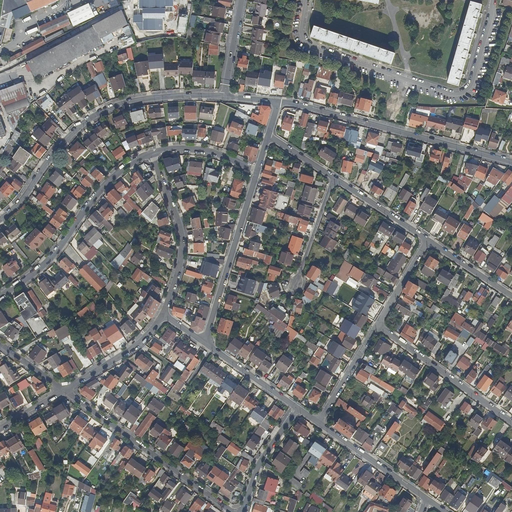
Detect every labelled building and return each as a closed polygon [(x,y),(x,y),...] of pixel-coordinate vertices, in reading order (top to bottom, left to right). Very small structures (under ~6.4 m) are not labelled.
[(3,0),(3,6),(0,19),(0,40),(0,41),(8,12),(29,4),(32,11),(57,0),(3,0)] [(265,5),(257,3),(254,16),(264,17),(267,5),(265,5)] [(98,16),(93,4),(89,6),(88,4),(66,13),(72,27),(98,16)] [(484,7),(473,4),(450,86),(460,89),(484,7)] [(227,10),(214,8),(213,18),(225,20),(227,10)] [(65,14),(38,27),(42,36),(69,23),(65,14)] [(126,29),(120,15),(93,26),(102,44),(126,29)] [(253,17),(252,24),(263,26),(263,19),(253,17)] [(185,34),(186,18),(178,18),(177,34),(185,34)] [(216,22),(214,31),(219,32),(222,33),(224,24),(216,22)] [(93,26),(26,60),(36,78),(102,44),(93,26)] [(263,30),(253,28),(251,39),(253,40),(261,41),(263,30)] [(396,55),(316,28),(312,39),(392,66),(396,55)] [(47,37),(49,41),(63,34),(61,30),(47,37)] [(214,31),(206,30),(204,43),(217,46),(219,32),(214,31)] [(22,48),(25,54),(44,44),(41,38),(22,48)] [(266,45),(253,43),(251,51),(264,54),(266,45)] [(210,46),(209,55),(218,55),(219,48),(210,46)] [(511,50),(505,48),(504,51),(508,53),(507,57),(502,55),(501,60),(508,62),(511,63),(511,50)] [(121,50),(115,52),(117,56),(118,56),(120,61),(119,62),(119,64),(123,63),(122,61),(128,58),(127,53),(122,54),(121,50)] [(7,58),(9,62),(24,54),(23,53),(21,53),(20,51),(7,58)] [(164,56),(149,57),(149,61),(150,66),(151,70),(165,69),(164,66),(164,56)] [(243,70),(247,71),(249,61),(246,60),(247,57),(243,56),(243,59),(240,59),(238,66),(243,67),(243,70)] [(97,62),(101,60),(100,58),(97,59),(86,64),(88,67),(92,65),(92,66),(93,65),(93,64),(97,62)] [(508,62),(501,60),(493,83),(492,86),(492,87),(494,88),(496,84),(498,85),(502,73),(500,72),(503,63),(507,65),(508,62)] [(147,67),(150,66),(149,61),(135,64),(138,76),(142,75),(142,77),(144,76),(144,75),(148,74),(147,67)] [(193,63),(192,63),(179,63),(179,66),(179,74),(193,75),(193,72),(193,63)] [(138,78),(152,76),(151,70),(150,66),(147,67),(148,74),(144,75),(144,76),(142,77),(142,75),(138,76),(138,78)] [(175,76),(179,76),(179,74),(179,66),(164,66),(165,69),(165,77),(172,76),(175,76)] [(289,81),(292,82),(296,67),(289,66),(288,72),(286,72),(286,77),(284,84),(288,85),(289,81)] [(324,80),(333,83),(335,72),(318,69),(316,77),(324,80)] [(207,73),(193,72),(193,75),(193,77),(193,81),(199,82),(199,84),(206,84),(207,73)] [(215,73),(207,72),(207,73),(206,84),(214,85),(215,73)] [(259,74),(247,72),(245,80),(245,84),(257,85),(259,74)] [(264,73),(260,72),(259,74),(257,85),(256,90),(268,92),(269,85),(270,81),(263,79),(264,73)] [(98,87),(107,83),(108,82),(104,73),(93,78),(98,87)] [(123,75),(109,80),(111,83),(114,91),(123,88),(126,87),(123,75)] [(274,86),(284,88),(284,84),(286,77),(276,75),(274,86)] [(311,92),(312,92),(315,81),(309,80),(308,84),(305,83),(303,89),(299,88),(297,95),(309,98),(311,92)] [(22,84),(1,92),(8,113),(15,111),(30,106),(22,84)] [(97,86),(84,93),(87,98),(90,103),(96,100),(102,97),(97,86)] [(84,100),(87,98),(84,93),(80,87),(68,96),(75,104),(76,106),(79,103),(83,110),(86,108),(89,106),(84,100)] [(326,91),(316,88),(314,99),(318,100),(319,98),(324,100),(326,91)] [(507,93),(497,89),(493,99),(503,103),(507,93)] [(344,91),(341,90),(339,95),(338,100),(338,102),(340,102),(339,103),(352,106),(354,97),(343,94),(344,91)] [(338,99),(338,100),(339,95),(334,94),(333,98),(330,97),(328,103),(336,105),(338,99)] [(77,112),(73,107),(72,106),(75,104),(68,96),(63,100),(74,114),(77,112)] [(44,110),(53,101),(50,97),(44,102),(41,99),(37,102),(44,110)] [(361,99),(360,103),(358,109),(369,112),(371,103),(369,103),(368,102),(366,102),(365,101),(363,101),(362,100),(361,99)] [(72,116),(74,114),(63,100),(57,105),(64,113),(66,111),(67,112),(72,116)] [(255,114),(254,113),(251,118),(266,126),(271,110),(269,107),(259,106),(258,110),(256,110),(255,114)] [(169,108),(170,118),(179,117),(178,107),(169,108)] [(186,107),(186,118),(197,118),(197,107),(186,107)] [(164,108),(150,110),(151,118),(165,116),(164,108)] [(214,110),(201,108),(200,118),(213,120),(214,110)] [(428,116),(430,109),(423,108),(417,108),(415,118),(412,117),(410,126),(421,128),(423,121),(427,122),(428,116)] [(15,111),(8,113),(11,120),(18,117),(15,111)] [(143,111),(134,113),(135,117),(132,118),(133,122),(145,119),(143,111)] [(465,122),(466,122),(464,128),(471,130),(475,115),(472,114),(472,112),(469,111),(468,114),(465,122)] [(282,128),(291,131),(294,118),(295,115),(288,112),(286,116),(282,128)] [(239,118),(249,124),(251,118),(248,116),(243,114),(241,113),(239,118)] [(305,127),(308,114),(303,113),(302,119),(298,118),(297,122),(301,123),(300,126),(305,127)] [(113,119),(117,128),(127,124),(123,114),(113,119)] [(447,120),(428,116),(427,122),(426,125),(445,130),(445,127),(447,120)] [(53,132),(59,126),(49,117),(44,122),(46,124),(42,129),(51,138),(55,134),(53,132)] [(456,133),(462,134),(465,122),(448,117),(447,120),(445,127),(456,130),(456,133)] [(320,121),(318,126),(317,130),(326,132),(329,123),(320,121)] [(245,126),(233,122),(232,123),(231,126),(229,131),(241,136),(245,126)] [(317,130),(318,126),(314,124),(313,124),(311,123),(308,122),(305,133),(305,132),(302,142),(308,141),(314,141),(314,139),(309,139),(312,130),(317,132),(317,130)] [(206,129),(206,125),(199,124),(198,128),(199,128),(199,132),(206,133),(207,129),(206,129)] [(259,128),(249,124),(246,132),(256,135),(259,128)] [(343,127),(332,124),(329,133),(344,137),(346,130),(347,127),(343,126),(343,127)] [(100,138),(110,131),(106,125),(103,127),(101,126),(94,131),(97,133),(100,138)] [(170,127),(167,127),(168,136),(182,135),(182,130),(171,131),(170,127)] [(51,138),(39,128),(33,134),(45,145),(51,138)] [(152,129),(153,135),(158,135),(158,139),(167,138),(165,128),(152,129)] [(195,139),(196,139),(198,130),(182,129),(182,130),(182,135),(182,137),(185,137),(185,138),(195,139)] [(481,139),(488,141),(491,132),(478,129),(475,140),(481,142),(481,139)] [(359,139),(359,137),(357,137),(359,133),(351,131),(351,132),(346,130),(344,137),(343,139),(345,140),(356,143),(357,139),(359,139)] [(21,134),(16,131),(16,132),(15,133),(11,139),(15,142),(15,143),(21,134)] [(151,131),(136,137),(140,145),(146,143),(147,146),(150,145),(149,142),(154,140),(151,131)] [(222,143),(224,134),(214,131),(211,140),(222,143)] [(91,151),(103,142),(100,138),(97,133),(84,143),(88,147),(91,151)] [(367,143),(376,145),(379,136),(369,133),(367,143)] [(131,149),(140,145),(136,137),(136,136),(127,139),(131,149)] [(488,147),(496,149),(498,143),(493,142),(495,138),(491,137),(488,147)] [(19,140),(16,143),(21,147),(28,152),(30,149),(24,144),(19,140)] [(233,148),(234,149),(238,151),(240,146),(242,141),(240,140),(238,145),(231,142),(229,147),(233,148)] [(399,144),(397,144),(389,141),(387,149),(391,150),(390,153),(387,152),(386,157),(390,158),(396,160),(398,152),(401,152),(402,145),(399,144)] [(40,158),(47,150),(38,143),(32,151),(40,158)] [(85,150),(78,143),(70,152),(77,158),(85,150)] [(14,148),(8,145),(4,152),(7,154),(9,155),(14,148)] [(255,148),(252,147),(247,145),(244,154),(247,155),(246,159),(248,160),(249,160),(252,162),(255,160),(258,149),(256,148),(255,148)] [(384,147),(376,145),(375,149),(374,153),(375,154),(379,155),(381,156),(383,151),(384,147)] [(324,146),(322,149),(319,155),(330,162),(335,154),(324,146)] [(416,160),(414,165),(416,166),(421,168),(424,154),(421,154),(422,150),(409,146),(406,154),(420,158),(419,161),(416,160)] [(31,159),(33,156),(28,152),(21,147),(13,158),(14,159),(22,164),(25,166),(30,158),(31,159)] [(126,153),(121,147),(112,153),(118,159),(126,153)] [(366,155),(373,157),(375,154),(374,153),(359,149),(357,148),(355,154),(357,154),(355,161),(359,162),(363,163),(364,156),(363,156),(366,156),(366,155)] [(433,150),(431,161),(438,163),(441,153),(433,150)] [(378,158),(379,155),(375,154),(373,157),(371,163),(382,169),(385,164),(379,161),(380,159),(378,158)] [(451,155),(446,154),(443,164),(440,174),(445,175),(451,155)] [(70,164),(74,160),(70,157),(68,155),(64,159),(70,164)] [(15,173),(22,164),(14,159),(11,163),(12,165),(9,169),(15,173)] [(168,173),(181,169),(178,161),(173,163),(171,160),(164,161),(168,173)] [(273,162),(268,160),(265,170),(270,171),(271,169),(276,171),(276,168),(280,169),(280,168),(282,164),(282,163),(276,162),(275,165),(272,164),(273,162)] [(352,166),(353,166),(354,164),(352,163),(353,163),(344,161),(342,171),(351,173),(352,166)] [(191,162),(190,171),(202,172),(203,163),(191,162)] [(143,163),(137,167),(143,176),(149,172),(143,163)] [(289,166),(282,164),(280,168),(298,173),(301,165),(295,163),(293,170),(288,169),(289,166)] [(469,180),(472,181),(474,175),(478,167),(467,164),(465,169),(468,169),(468,172),(469,173),(469,174),(471,175),(469,180)] [(95,166),(89,173),(96,179),(100,182),(105,177),(105,176),(99,170),(95,166)] [(488,170),(479,166),(478,167),(474,175),(483,179),(488,170)] [(89,187),(96,179),(89,173),(82,167),(80,170),(87,176),(81,183),(86,187),(87,185),(89,187)] [(204,180),(218,183),(220,172),(216,171),(212,172),(211,171),(211,170),(206,169),(204,180)] [(486,180),(496,186),(501,179),(503,176),(496,172),(496,171),(493,169),(486,180)] [(505,174),(503,176),(501,179),(504,182),(502,184),(505,187),(507,185),(508,185),(511,180),(511,172),(508,170),(505,174)] [(63,177),(56,171),(49,180),(58,187),(63,181),(61,180),(63,177)] [(272,173),(264,171),(262,176),(270,178),(269,181),(273,182),(275,183),(276,177),(277,174),(272,173)] [(136,175),(132,178),(135,183),(137,185),(144,180),(138,172),(135,174),(136,175)] [(64,177),(70,182),(73,178),(67,173),(64,177)] [(309,177),(298,173),(296,180),(312,184),(313,179),(309,178),(309,177)] [(178,188),(187,185),(186,174),(175,178),(178,188)] [(437,179),(448,185),(450,182),(440,176),(439,176),(437,179)] [(408,179),(405,177),(400,186),(403,188),(408,179)] [(15,188),(18,191),(23,184),(16,179),(14,182),(10,179),(7,182),(15,188)] [(243,182),(235,179),(230,195),(240,198),(242,189),(241,188),(243,182)] [(272,187),(273,182),(269,181),(263,179),(262,184),(267,186),(266,189),(275,192),(276,190),(273,189),(273,187),(272,187)] [(466,186),(458,179),(456,186),(464,192),(466,193),(470,183),(468,182),(466,186)] [(144,180),(137,185),(139,189),(146,183),(144,180)] [(114,187),(115,189),(120,194),(123,191),(125,193),(127,190),(127,191),(130,189),(126,184),(124,185),(121,181),(114,187)] [(381,183),(377,181),(375,184),(372,190),(371,190),(381,196),(383,191),(378,188),(381,183)] [(7,197),(15,188),(7,182),(0,190),(5,195),(7,197)] [(464,192),(450,182),(448,185),(447,186),(456,192),(455,195),(457,196),(458,194),(461,196),(464,192)] [(137,191),(139,189),(137,185),(135,183),(131,188),(132,189),(128,192),(123,197),(123,198),(126,201),(129,198),(135,193),(137,191)] [(154,192),(146,183),(139,189),(137,191),(145,200),(154,192)] [(47,184),(41,192),(49,198),(50,199),(56,190),(47,184)] [(387,187),(395,192),(398,189),(389,184),(387,187)] [(511,200),(511,185),(507,191),(489,214),(495,220),(497,222),(507,211),(505,209),(511,200)] [(74,188),(69,194),(69,195),(78,201),(85,191),(79,186),(77,190),(74,188)] [(302,200),(304,200),(312,203),(313,203),(318,189),(307,186),(302,200)] [(395,192),(387,187),(383,195),(391,199),(393,196),(394,197),(396,193),(395,192)] [(419,200),(423,202),(427,196),(430,191),(426,188),(419,200)] [(114,189),(107,197),(115,205),(121,200),(125,204),(126,204),(126,203),(127,204),(128,203),(126,201),(123,198),(119,195),(120,194),(115,189),(114,189)] [(403,189),(398,197),(406,202),(410,196),(411,194),(403,189)] [(485,210),(489,214),(507,191),(505,189),(496,200),(494,198),(485,210)] [(267,208),(273,210),(278,195),(264,191),(260,206),(267,208)] [(44,204),(49,198),(41,192),(36,199),(39,201),(44,204)] [(37,204),(39,201),(36,199),(32,195),(29,199),(37,204)] [(71,210),(78,201),(69,195),(62,204),(71,210)] [(134,205),(140,211),(145,206),(140,200),(141,199),(137,195),(133,199),(136,203),(135,204),(129,198),(126,201),(128,203),(132,207),(134,205)] [(420,208),(431,214),(438,202),(427,196),(423,202),(420,208)] [(198,202),(196,199),(193,200),(192,197),(183,201),(188,214),(195,211),(193,206),(195,205),(194,203),(198,202)] [(234,209),(237,200),(226,197),(223,206),(234,209)] [(416,200),(412,197),(408,204),(404,211),(410,215),(414,208),(416,205),(414,204),(416,200)] [(483,203),(477,197),(474,201),(479,206),(480,207),(483,203)] [(339,204),(338,203),(334,210),(340,214),(348,201),(342,198),(339,204)] [(476,210),(479,206),(474,201),(471,206),(476,210)] [(160,209),(152,202),(143,212),(152,221),(153,220),(155,217),(156,216),(156,215),(160,209)] [(102,215),(107,221),(114,214),(109,209),(111,207),(107,203),(99,211),(102,215)] [(310,210),(311,206),(302,204),(301,203),(297,214),(309,218),(311,211),(310,210)] [(57,214),(44,204),(42,207),(55,217),(51,222),(59,228),(65,220),(57,214)] [(344,213),(354,219),(359,211),(360,210),(350,204),(344,213)] [(255,220),(254,222),(262,225),(267,208),(260,206),(255,205),(251,219),(253,220),(255,220)] [(121,208),(117,212),(124,218),(127,215),(121,208)] [(61,209),(57,214),(65,220),(68,216),(67,215),(68,214),(61,209)] [(111,231),(114,228),(107,221),(102,215),(97,210),(88,220),(95,228),(97,230),(100,227),(98,225),(101,222),(111,231)] [(432,218),(444,225),(449,217),(437,210),(432,218)] [(354,220),(365,226),(371,217),(367,214),(366,215),(359,211),(354,219),(354,220)] [(493,220),(494,221),(495,220),(489,214),(484,211),(478,221),(481,223),(484,219),(490,222),(484,230),(487,232),(493,224),(491,223),(493,220)] [(216,212),(215,227),(223,226),(227,225),(228,212),(216,212)] [(286,215),(286,214),(282,213),(281,217),(280,219),(284,220),(292,223),(293,221),(294,222),(295,219),(301,221),(298,230),(301,231),(302,229),(306,231),(309,222),(302,220),(302,219),(294,217),(286,215)] [(194,230),(202,229),(200,218),(200,216),(196,217),(197,219),(193,219),(194,230)] [(341,219),(339,217),(335,223),(336,224),(340,227),(348,231),(349,228),(346,226),(339,222),(341,219)] [(449,232),(454,235),(461,223),(449,217),(444,225),(443,227),(449,231),(449,232)] [(169,224),(167,218),(159,221),(158,221),(160,227),(169,224)] [(266,233),(267,227),(250,222),(246,236),(255,239),(257,233),(262,232),(266,233)] [(339,229),(340,227),(336,224),(327,222),(324,231),(325,232),(324,234),(327,236),(330,238),(332,234),(335,226),(339,229)] [(383,232),(390,237),(395,229),(383,222),(370,245),(373,246),(374,244),(376,245),(383,232)] [(21,232),(15,224),(6,231),(12,239),(21,232)] [(57,231),(49,224),(43,232),(51,238),(57,231)] [(234,230),(236,224),(232,225),(227,225),(223,226),(223,227),(221,227),(219,237),(228,240),(231,230),(234,230)] [(457,235),(466,241),(473,230),(464,224),(457,235)] [(41,241),(46,236),(37,228),(24,241),(33,249),(36,246),(38,248),(42,243),(41,241)] [(92,244),(102,235),(97,230),(95,228),(86,237),(86,238),(92,244)] [(203,237),(202,229),(194,230),(195,238),(203,237)] [(170,241),(170,240),(172,235),(162,231),(160,236),(163,237),(161,244),(169,247),(171,242),(170,241)] [(0,244),(1,246),(9,240),(3,234),(0,236),(0,244)] [(406,238),(401,235),(400,236),(396,234),(393,239),(401,244),(402,244),(403,242),(406,238)] [(293,236),(288,252),(294,254),(298,255),(301,246),(302,244),(303,239),(293,236)] [(327,236),(320,246),(331,252),(337,242),(336,242),(331,238),(330,238),(327,236)] [(86,238),(83,241),(84,242),(81,245),(77,248),(84,255),(91,249),(90,248),(93,245),(92,244),(86,238)] [(135,238),(130,245),(133,248),(138,241),(135,238)] [(469,253),(473,256),(480,244),(476,241),(474,243),(470,240),(464,250),(469,253)] [(259,253),(261,244),(252,241),(249,250),(256,252),(257,252),(259,253)] [(411,246),(403,242),(402,244),(400,247),(397,252),(399,254),(402,255),(404,253),(407,254),(411,246)] [(204,243),(194,243),(195,253),(204,253),(204,247),(206,247),(206,243),(204,243)] [(173,250),(158,244),(154,252),(168,257),(170,258),(173,250)] [(122,249),(119,252),(120,254),(125,259),(133,248),(130,245),(124,251),(122,249)] [(127,260),(135,249),(133,248),(125,259),(127,260)] [(480,252),(479,251),(474,258),(482,263),(487,256),(486,256),(489,252),(482,248),(480,252)] [(254,257),(256,252),(249,250),(246,249),(244,254),(254,257)] [(351,250),(348,249),(342,259),(345,261),(351,250)] [(293,258),(294,254),(288,252),(283,251),(279,263),(289,266),(292,258),(293,258)] [(144,256),(138,252),(132,261),(137,265),(144,256)] [(265,260),(263,263),(270,265),(272,257),(259,253),(257,252),(256,257),(265,260)] [(487,268),(494,273),(499,266),(502,260),(503,260),(492,253),(486,261),(490,263),(487,268)] [(118,262),(115,267),(118,270),(122,264),(125,259),(120,254),(115,259),(118,262)] [(402,266),(406,258),(402,255),(399,254),(395,262),(392,260),(391,262),(399,266),(400,265),(402,266)] [(256,263),(257,261),(247,259),(240,257),(237,266),(250,270),(252,263),(256,264),(256,263)] [(430,257),(425,265),(435,272),(436,272),(441,264),(430,257)] [(68,273),(75,266),(73,264),(73,265),(66,258),(60,263),(66,270),(68,273)] [(14,263),(13,261),(3,267),(9,276),(21,268),(17,263),(18,263),(17,261),(14,263)] [(90,261),(87,265),(103,282),(107,279),(90,261)] [(343,272),(348,263),(344,261),(339,270),(343,272)] [(396,272),(399,266),(391,262),(388,267),(386,271),(393,276),(395,272),(396,272)] [(207,264),(203,275),(216,279),(219,268),(207,264)] [(99,292),(106,285),(103,282),(87,265),(80,272),(99,292)] [(268,280),(273,281),(275,274),(279,275),(281,269),(277,268),(270,265),(268,272),(270,273),(268,280)] [(314,281),(312,285),(318,288),(326,293),(332,282),(329,280),(325,287),(318,283),(320,279),(317,277),(321,270),(314,265),(307,276),(314,281)] [(435,272),(425,265),(422,269),(426,272),(424,274),(431,279),(433,276),(435,272)] [(369,287),(374,279),(354,267),(349,274),(360,281),(364,275),(366,277),(362,283),(369,287)] [(391,281),(396,284),(399,279),(393,276),(386,271),(377,267),(375,270),(384,276),(392,281),(391,281)] [(500,267),(496,274),(504,279),(507,275),(508,275),(511,272),(511,271),(510,271),(508,270),(507,272),(504,270),(504,269),(502,268),(500,267)] [(153,283),(155,280),(139,268),(132,277),(138,281),(141,278),(143,276),(148,280),(153,283)] [(449,275),(446,272),(446,271),(442,269),(437,277),(449,285),(450,284),(454,276),(450,274),(449,275)] [(59,289),(70,280),(68,278),(62,272),(56,277),(52,281),(57,288),(59,289)] [(461,276),(456,273),(454,276),(450,284),(455,287),(461,276)] [(165,282),(154,274),(152,276),(164,285),(165,282)] [(71,275),(68,278),(70,280),(78,289),(81,286),(71,275)] [(256,281),(245,278),(241,276),(237,290),(252,295),(256,281)] [(52,281),(48,277),(42,283),(43,284),(40,286),(44,291),(43,291),(46,294),(46,293),(48,295),(55,289),(57,288),(52,281)] [(107,292),(114,283),(111,280),(110,282),(107,286),(105,289),(107,292)] [(204,284),(201,292),(209,295),(210,293),(213,284),(209,282),(210,281),(208,280),(207,282),(206,281),(205,285),(204,284)] [(425,291),(428,286),(417,280),(414,284),(419,287),(425,291)] [(412,298),(419,287),(414,284),(409,281),(403,292),(406,295),(412,298)] [(329,295),(336,284),(332,282),(326,293),(329,295)] [(315,293),(318,288),(312,285),(311,284),(307,289),(304,295),(305,296),(308,303),(308,304),(314,295),(315,293)] [(150,286),(146,292),(152,296),(155,299),(161,291),(153,285),(151,287),(150,286)] [(273,302),(275,304),(282,297),(280,295),(281,295),(277,286),(273,287),(272,285),(268,286),(269,289),(268,290),(272,299),(275,297),(276,299),(273,302)] [(489,291),(485,289),(485,290),(481,296),(479,300),(478,300),(481,303),(489,291)] [(38,315),(42,319),(48,314),(33,290),(24,295),(38,315)] [(143,304),(141,308),(144,311),(147,313),(148,314),(148,315),(154,320),(162,304),(155,299),(152,296),(146,292),(144,291),(140,298),(143,300),(145,298),(149,301),(146,306),(143,304)] [(457,302),(447,296),(446,296),(443,301),(452,307),(453,306),(457,308),(459,303),(460,304),(462,301),(465,298),(467,293),(464,291),(457,302)] [(379,296),(386,300),(388,296),(381,292),(379,296)] [(26,321),(38,315),(24,295),(16,300),(20,312),(22,315),(26,321)] [(190,295),(187,302),(196,305),(198,297),(190,295)] [(230,295),(226,308),(237,312),(240,304),(236,303),(237,297),(230,295)] [(412,305),(415,300),(412,298),(406,295),(403,300),(408,302),(410,304),(412,305)] [(500,299),(496,297),(491,304),(495,307),(500,299)] [(118,299),(115,301),(124,313),(128,311),(118,299)] [(294,313),(296,313),(301,314),(303,304),(301,304),(302,302),(295,300),(294,306),(292,306),(288,326),(292,329),(293,329),(295,317),(293,317),(294,313)] [(142,319),(147,313),(144,311),(141,308),(136,304),(128,313),(139,324),(143,320),(142,319)] [(188,313),(175,304),(174,305),(173,311),(174,315),(183,322),(188,313)] [(263,312),(265,309),(258,304),(256,307),(263,312)] [(375,309),(367,304),(362,313),(370,318),(375,309)] [(408,316),(411,311),(407,309),(398,304),(396,308),(402,312),(400,315),(403,316),(405,314),(408,316)] [(196,319),(194,318),(192,322),(193,322),(191,329),(198,333),(199,333),(200,332),(201,332),(202,332),(203,332),(206,322),(210,309),(200,306),(197,317),(196,319)] [(283,313),(287,316),(288,315),(285,312),(286,311),(279,306),(276,310),(282,314),(283,313)] [(282,314),(276,310),(273,308),(270,312),(283,322),(287,316),(283,313),(282,314)] [(352,323),(359,313),(356,311),(353,316),(354,316),(351,322),(352,323)] [(1,312),(0,312),(0,313),(7,324),(10,323),(8,320),(7,321),(1,312)] [(120,322),(113,312),(110,314),(117,324),(120,322)] [(432,317),(437,321),(441,315),(435,312),(432,317)] [(362,325),(367,318),(359,313),(352,323),(361,328),(362,325)] [(268,317),(276,323),(278,319),(271,314),(268,317)] [(21,324),(26,321),(22,315),(19,317),(17,318),(21,324)] [(454,316),(451,321),(461,327),(464,323),(462,322),(463,320),(457,317),(456,318),(454,316)] [(492,326),(497,319),(494,316),(487,327),(490,329),(492,326)] [(119,329),(112,319),(108,322),(112,327),(107,330),(110,334),(113,340),(115,339),(120,346),(126,342),(118,330),(119,329)] [(222,319),(218,332),(229,335),(233,322),(222,319)] [(288,326),(278,319),(276,323),(269,331),(274,335),(278,331),(277,330),(278,329),(283,333),(286,329),(288,326)] [(354,339),(361,328),(352,323),(351,322),(345,319),(342,324),(343,324),(340,330),(354,339)] [(470,333),(472,334),(480,322),(475,319),(470,326),(464,322),(464,323),(461,327),(464,329),(470,333)] [(449,323),(462,332),(464,329),(461,327),(451,321),(451,320),(450,321),(449,323)] [(122,324),(123,325),(121,327),(127,334),(129,332),(130,333),(136,329),(129,321),(125,324),(124,323),(122,324)] [(486,337),(482,334),(478,331),(480,328),(481,328),(483,324),(480,322),(472,334),(477,337),(483,341),(485,337),(486,337)] [(11,326),(12,324),(10,323),(7,324),(0,329),(6,333),(5,334),(13,339),(19,332),(14,328),(11,326)] [(67,335),(70,333),(67,330),(69,328),(67,325),(66,325),(65,324),(63,325),(64,326),(55,331),(57,335),(61,340),(67,336),(67,335)] [(413,329),(406,324),(400,335),(413,345),(416,340),(417,337),(415,336),(416,334),(414,334),(416,331),(413,329)] [(110,347),(113,345),(102,329),(99,332),(96,328),(89,332),(90,334),(93,338),(95,341),(96,344),(100,341),(102,345),(105,343),(106,344),(102,346),(104,351),(110,347)] [(445,335),(456,341),(460,335),(449,328),(445,335)] [(51,338),(57,335),(55,331),(54,329),(50,331),(48,332),(51,338)] [(174,332),(169,329),(162,338),(161,338),(160,340),(166,345),(172,349),(175,344),(176,342),(173,340),(173,339),(177,335),(173,333),(174,332)] [(283,333),(278,329),(277,330),(278,331),(274,335),(280,339),(283,333)] [(292,329),(290,331),(290,332),(290,334),(295,338),(296,336),(298,333),(293,329),(292,329)] [(421,343),(432,351),(437,343),(427,335),(428,334),(429,335),(430,332),(425,329),(418,340),(422,342),(421,343)] [(462,345),(470,333),(464,329),(462,332),(460,335),(456,341),(462,345)] [(341,340),(340,342),(340,343),(351,350),(356,341),(348,336),(346,339),(344,339),(344,340),(343,339),(341,340)] [(466,344),(470,347),(474,339),(470,337),(466,344)] [(483,346),(485,343),(483,341),(477,337),(475,340),(483,346)] [(227,348),(237,355),(239,353),(244,345),(234,338),(227,348)] [(187,357),(192,361),(194,358),(196,355),(197,354),(187,346),(181,342),(182,341),(179,339),(176,342),(175,344),(177,347),(173,352),(185,360),(187,357)] [(496,344),(488,339),(486,343),(489,345),(493,348),(496,344)] [(378,359),(376,363),(378,364),(380,365),(381,363),(386,355),(391,347),(380,340),(374,350),(382,354),(379,359),(378,359)] [(246,359),(249,361),(250,359),(257,349),(254,347),(255,346),(248,341),(244,345),(239,353),(242,356),(243,354),(248,357),(246,359)] [(307,343),(317,350),(319,347),(308,341),(307,343)] [(441,344),(437,342),(437,343),(432,351),(431,353),(434,355),(441,344)] [(153,347),(151,350),(160,356),(161,353),(160,352),(162,348),(156,343),(153,347)] [(346,350),(334,343),(326,353),(329,354),(340,361),(346,350)] [(507,351),(503,349),(496,344),(493,348),(494,349),(501,353),(504,355),(507,351)] [(96,345),(88,350),(84,352),(90,360),(101,352),(96,345)] [(163,352),(167,354),(172,349),(166,345),(164,348),(165,349),(163,352)] [(39,363),(47,353),(38,346),(30,356),(39,363)] [(319,359),(325,351),(319,347),(317,350),(309,362),(316,367),(320,360),(319,359)] [(237,355),(227,348),(226,349),(237,356),(237,355)] [(267,356),(257,349),(250,359),(260,367),(264,360),(265,359),(267,356)] [(458,355),(450,349),(444,359),(452,365),(458,355)] [(63,364),(57,353),(49,358),(55,369),(58,367),(63,364)] [(329,364),(331,365),(328,369),(334,373),(338,365),(337,365),(340,361),(329,354),(326,359),(330,361),(329,364)] [(154,364),(141,355),(136,363),(148,372),(154,364)] [(293,363),(287,359),(283,355),(282,357),(278,363),(276,366),(286,373),(287,371),(291,365),(293,363)] [(394,358),(394,359),(394,360),(391,358),(386,355),(381,363),(397,372),(399,369),(403,363),(394,358)] [(160,361),(153,356),(150,358),(158,364),(160,361)] [(470,363),(462,357),(457,365),(464,370),(466,368),(468,365),(470,363)] [(196,359),(194,358),(192,361),(187,368),(184,373),(167,396),(171,398),(177,403),(181,398),(175,393),(196,365),(197,365),(200,362),(196,359)] [(72,368),(76,366),(72,359),(63,364),(58,367),(61,372),(64,377),(73,371),(72,369),(72,368)] [(136,368),(126,360),(122,363),(126,366),(133,371),(134,372),(136,368)] [(270,364),(264,360),(260,367),(259,368),(267,373),(272,365),(270,364)] [(407,374),(412,366),(413,366),(404,360),(403,363),(399,369),(407,374)] [(177,361),(173,365),(184,373),(187,368),(177,361)] [(200,371),(211,378),(218,369),(214,366),(213,367),(210,365),(206,363),(200,371)] [(378,368),(376,367),(374,366),(373,367),(372,369),(362,363),(360,368),(372,375),(374,376),(378,368)] [(483,378),(492,365),(490,363),(479,378),(481,380),(483,378)] [(0,368),(2,373),(5,377),(10,385),(20,378),(16,371),(13,372),(10,367),(8,368),(6,364),(0,367),(0,368)] [(129,378),(133,371),(126,366),(120,375),(117,373),(114,377),(119,380),(122,382),(126,376),(129,378)] [(176,371),(169,366),(161,379),(167,383),(176,371)] [(412,366),(407,374),(407,375),(415,380),(420,371),(412,366)] [(476,367),(474,366),(469,373),(470,374),(465,380),(470,384),(477,374),(475,372),(476,370),(475,369),(476,367)] [(211,378),(222,386),(227,378),(221,373),(221,372),(218,369),(211,378)] [(156,377),(154,375),(156,373),(156,372),(153,370),(152,371),(149,376),(146,380),(148,382),(153,385),(154,383),(150,381),(151,379),(153,381),(156,377)] [(326,386),(332,376),(322,370),(316,380),(326,386)] [(356,378),(365,383),(369,375),(361,370),(356,378)] [(430,373),(424,381),(431,387),(430,388),(435,392),(439,387),(435,384),(438,379),(430,373)] [(141,377),(137,374),(134,378),(141,383),(140,385),(142,387),(141,388),(143,389),(148,382),(146,380),(141,377)] [(107,381),(104,385),(108,388),(111,391),(119,380),(114,377),(111,375),(107,381)] [(393,392),(395,389),(389,385),(374,376),(372,375),(370,378),(380,384),(379,384),(393,392)] [(44,384),(34,376),(31,379),(35,382),(36,383),(33,385),(38,394),(46,389),(44,384)] [(287,378),(284,376),(277,386),(280,388),(282,386),(287,389),(292,382),(293,379),(289,376),(287,378)] [(504,381),(500,377),(498,380),(495,384),(494,385),(490,391),(499,397),(506,387),(502,384),(504,381)] [(228,378),(222,387),(230,393),(237,384),(228,378)] [(298,378),(295,384),(298,386),(303,381),(298,378)] [(491,384),(487,381),(483,378),(481,380),(477,386),(485,392),(486,391),(491,384)] [(28,383),(26,379),(17,385),(19,389),(20,390),(20,391),(31,385),(28,383)] [(90,389),(93,387),(97,385),(99,384),(102,387),(104,385),(102,384),(96,380),(81,389),(80,393),(90,400),(95,393),(90,389)] [(317,383),(315,387),(323,391),(324,392),(326,389),(317,383)] [(494,385),(491,383),(491,384),(486,391),(489,393),(490,391),(494,385)] [(117,395),(121,398),(127,386),(123,384),(117,395)] [(103,395),(108,388),(104,385),(102,387),(99,392),(103,395)] [(370,385),(368,388),(375,392),(380,395),(383,390),(378,387),(376,388),(370,385)] [(250,393),(238,386),(230,398),(241,405),(242,404),(248,396),(250,393)] [(298,386),(293,395),(301,401),(306,393),(298,386)] [(402,387),(400,391),(406,395),(408,391),(402,387)] [(446,407),(450,402),(455,395),(446,389),(437,401),(446,407)] [(19,395),(23,403),(26,401),(20,391),(20,390),(17,392),(19,395)] [(314,391),(309,400),(316,404),(322,395),(314,391)] [(375,402),(376,403),(381,396),(380,395),(375,392),(371,399),(365,396),(360,403),(370,410),(375,402)] [(5,393),(0,395),(0,408),(0,409),(11,402),(5,393)] [(15,408),(23,403),(19,395),(10,400),(15,408)] [(103,404),(111,410),(118,401),(110,395),(103,404)] [(242,404),(253,411),(258,405),(259,403),(255,400),(254,401),(252,399),(248,396),(242,404)] [(165,406),(154,398),(147,407),(159,415),(165,406)] [(357,424),(360,426),(366,417),(356,410),(339,399),(335,405),(341,409),(342,407),(355,416),(354,417),(355,417),(356,416),(361,420),(358,423),(357,424)] [(114,411),(123,417),(123,416),(130,407),(121,401),(114,411)] [(419,413),(406,404),(402,402),(400,405),(399,406),(402,409),(403,408),(416,417),(419,413)] [(467,414),(469,416),(470,416),(474,410),(469,407),(470,406),(465,402),(460,409),(467,414)] [(395,406),(396,404),(393,403),(387,412),(390,414),(391,414),(393,415),(395,413),(398,415),(401,411),(395,406)] [(64,404),(53,410),(54,411),(59,419),(59,421),(70,414),(64,404)] [(397,417),(398,418),(398,417),(404,410),(402,409),(399,406),(396,404),(395,406),(401,411),(398,415),(397,417)] [(123,416),(135,425),(135,424),(137,422),(143,413),(132,405),(130,407),(123,416)] [(250,417),(261,424),(263,422),(265,419),(268,414),(269,414),(264,410),(260,407),(258,405),(253,411),(250,417)] [(180,409),(191,417),(193,414),(188,411),(182,406),(180,409)] [(284,412),(274,406),(269,414),(268,414),(271,416),(272,415),(273,416),(273,417),(277,420),(279,415),(281,417),(284,412)] [(358,407),(356,410),(366,417),(369,414),(358,407)] [(49,425),(59,419),(54,411),(44,417),(49,425)] [(431,425),(439,430),(442,432),(447,426),(428,412),(424,419),(430,424),(431,425)] [(136,434),(142,438),(156,418),(150,414),(136,434)] [(469,424),(477,429),(483,420),(476,414),(469,424)] [(69,427),(80,434),(87,426),(88,424),(77,416),(74,421),(72,423),(69,427)] [(486,420),(481,427),(486,430),(488,427),(491,430),(496,422),(490,417),(487,421),(486,420)] [(40,418),(29,425),(36,435),(47,429),(40,418)] [(150,433),(158,438),(166,426),(159,421),(150,433)] [(218,426),(212,422),(209,426),(215,430),(218,426)] [(269,427),(263,422),(261,424),(260,426),(265,429),(267,431),(270,427),(269,427)] [(307,430),(305,429),(307,427),(299,422),(294,429),(297,431),(296,433),(298,434),(299,433),(303,436),(306,437),(309,432),(307,430)] [(357,431),(354,429),(342,422),(336,430),(352,441),(354,436),(357,431)] [(399,425),(399,424),(395,422),(394,424),(387,434),(397,441),(400,437),(396,434),(393,433),(399,425)] [(186,425),(182,431),(185,434),(190,428),(186,425)] [(382,429),(377,425),(373,430),(378,434),(382,429)] [(439,430),(431,425),(429,428),(435,432),(437,433),(439,430)] [(84,445),(88,447),(89,446),(98,434),(87,426),(80,434),(83,436),(85,434),(89,437),(84,445)] [(218,426),(215,430),(221,434),(223,430),(218,426)] [(263,432),(265,429),(260,426),(247,445),(253,449),(261,439),(260,438),(264,433),(263,432)] [(368,436),(358,428),(357,431),(354,436),(357,438),(356,439),(362,444),(368,436)] [(171,433),(165,429),(155,443),(166,451),(174,441),(168,437),(171,433)] [(481,432),(477,429),(473,434),(477,437),(481,432)] [(89,446),(94,449),(97,444),(103,448),(108,441),(98,434),(89,446)] [(225,447),(227,448),(231,442),(221,434),(220,435),(217,439),(216,441),(218,443),(220,440),(222,441),(223,440),(227,443),(225,447)] [(18,435),(5,443),(10,451),(12,455),(20,450),(21,450),(25,448),(18,435)] [(374,441),(368,437),(362,446),(369,451),(373,447),(370,445),(374,441)] [(110,446),(110,445),(102,455),(107,458),(111,452),(109,450),(112,447),(116,449),(118,450),(120,447),(118,446),(121,442),(115,439),(110,446)] [(283,450),(290,455),(297,444),(291,440),(283,450)] [(327,448),(316,440),(310,450),(308,453),(312,456),(319,460),(326,449),(327,448)] [(442,456),(450,443),(446,440),(423,473),(427,476),(442,456)] [(0,445),(0,446),(0,456),(2,455),(4,458),(8,455),(7,453),(10,451),(5,443),(4,441),(0,443),(0,445)] [(206,453),(190,441),(190,442),(187,446),(184,450),(188,453),(181,463),(189,469),(195,462),(191,459),(194,456),(200,460),(206,453)] [(511,448),(500,441),(498,443),(494,449),(493,450),(504,458),(511,448)] [(175,442),(168,451),(177,457),(183,449),(175,442)] [(235,445),(231,442),(227,448),(237,455),(241,449),(235,445)] [(387,446),(381,442),(377,448),(383,452),(387,446)] [(97,444),(94,449),(99,453),(103,448),(97,444)] [(298,446),(297,444),(290,455),(291,456),(298,446)] [(121,453),(120,453),(114,461),(116,462),(117,461),(118,460),(122,454),(129,459),(134,452),(126,446),(121,453)] [(222,446),(220,449),(218,452),(215,457),(219,459),(221,457),(226,449),(222,446)] [(478,463),(482,466),(491,453),(488,451),(481,446),(472,459),(475,460),(478,463)] [(474,447),(468,456),(472,458),(474,455),(473,455),(477,449),(474,447)] [(503,459),(511,464),(511,448),(504,458),(503,459)] [(319,460),(330,468),(335,461),(337,457),(326,449),(319,460)] [(33,450),(29,453),(40,471),(41,471),(45,470),(33,450)] [(281,473),(291,459),(288,457),(281,452),(273,463),(277,466),(275,469),(281,473)] [(409,461),(402,457),(397,464),(408,472),(412,465),(415,462),(411,459),(409,461)] [(432,479),(434,480),(448,460),(445,458),(438,468),(440,469),(438,471),(438,470),(432,479)] [(125,468),(133,473),(139,464),(140,466),(141,465),(132,459),(128,464),(125,468)] [(244,460),(240,469),(245,472),(249,462),(244,460)] [(125,468),(128,464),(124,461),(124,462),(123,462),(120,465),(121,466),(119,468),(120,469),(118,471),(121,473),(125,468)] [(331,479),(336,483),(341,475),(345,470),(339,466),(340,464),(335,461),(330,468),(326,473),(332,477),(331,479)] [(133,473),(140,478),(142,476),(147,469),(141,465),(140,466),(139,464),(133,473)] [(202,476),(205,479),(210,472),(207,470),(209,467),(205,465),(203,467),(200,465),(196,472),(198,474),(202,476)] [(422,472),(412,465),(408,472),(407,473),(416,479),(422,472)] [(238,473),(240,470),(239,470),(236,467),(234,470),(235,471),(227,482),(226,481),(223,485),(220,489),(220,490),(228,496),(234,487),(230,484),(237,487),(239,482),(233,480),(238,473)] [(301,474),(306,478),(310,472),(305,468),(301,474)] [(144,477),(146,479),(149,481),(148,481),(149,482),(155,474),(149,469),(143,476),(142,476),(140,478),(138,482),(140,483),(144,477)] [(358,482),(365,487),(370,481),(373,476),(366,470),(358,482)] [(42,477),(41,471),(40,471),(29,475),(28,481),(42,477)] [(497,489),(502,480),(493,474),(488,483),(497,489)] [(75,486),(78,487),(80,482),(68,475),(62,496),(67,497),(68,494),(72,495),(75,486)] [(166,492),(170,495),(176,486),(171,482),(173,480),(165,475),(160,481),(167,485),(166,486),(169,488),(166,491),(166,492)] [(336,483),(343,488),(347,490),(352,482),(341,475),(336,483)] [(419,484),(427,490),(429,487),(433,481),(429,478),(428,479),(424,476),(423,478),(422,477),(419,482),(420,483),(419,484)] [(302,484),(291,477),(287,482),(297,490),(298,490),(302,484)] [(268,478),(265,490),(271,492),(278,494),(280,487),(277,486),(279,481),(268,478)] [(363,493),(372,500),(376,495),(380,489),(375,486),(376,485),(370,481),(365,487),(364,489),(365,490),(363,493)] [(429,487),(440,495),(446,486),(440,482),(438,484),(433,481),(429,487)] [(86,495),(82,511),(85,511),(90,494),(92,488),(82,483),(80,482),(78,487),(90,491),(87,495),(86,495)] [(395,492),(385,485),(379,494),(380,495),(390,501),(395,492)] [(452,495),(446,491),(444,494),(443,493),(440,497),(449,504),(453,498),(457,492),(461,487),(459,486),(456,490),(452,495)] [(162,494),(153,488),(152,489),(163,497),(166,492),(166,491),(165,490),(162,494)] [(164,503),(170,495),(166,492),(163,497),(152,489),(149,495),(163,505),(164,503)] [(270,494),(271,492),(265,490),(262,489),(261,490),(258,498),(266,501),(268,493),(270,494)] [(192,497),(183,490),(182,492),(181,491),(179,494),(180,495),(178,499),(183,503),(186,505),(192,497)] [(18,504),(26,505),(26,504),(26,500),(27,493),(20,492),(18,504)] [(134,494),(131,492),(123,503),(130,506),(133,503),(135,504),(133,507),(135,508),(137,508),(141,502),(133,496),(134,494)] [(461,504),(458,501),(456,500),(460,494),(457,492),(453,498),(454,498),(450,505),(453,507),(454,508),(457,510),(461,504)] [(53,495),(46,493),(43,504),(43,506),(41,511),(55,511),(58,502),(51,501),(53,495)] [(323,501),(312,493),(311,495),(309,498),(320,506),(322,502),(323,501)] [(35,495),(31,494),(30,501),(26,500),(26,504),(33,506),(34,502),(35,495)] [(85,511),(91,511),(96,495),(90,494),(85,511)] [(284,499),(289,501),(292,502),(288,511),(293,511),(297,501),(294,500),(285,497),(284,499)] [(405,497),(396,510),(399,511),(405,511),(410,504),(412,502),(405,497)] [(206,511),(208,510),(212,505),(209,503),(207,506),(205,509),(202,507),(204,504),(205,503),(198,499),(190,509),(193,511),(195,510),(197,511),(199,511),(200,511),(206,511)] [(476,511),(480,506),(472,500),(471,501),(466,508),(471,511),(476,511)] [(165,504),(164,503),(163,505),(160,508),(165,511),(164,511),(169,511),(173,507),(172,507),(173,505),(167,502),(165,504)] [(331,511),(333,510),(322,502),(320,506),(327,511),(331,511)] [(385,511),(386,511),(387,507),(376,503),(373,502),(371,502),(369,505),(366,509),(364,511),(363,511),(371,511),(373,507),(378,509),(377,509),(381,511),(380,511),(385,511)] [(505,506),(501,503),(495,511),(502,511),(506,507),(505,506)]
